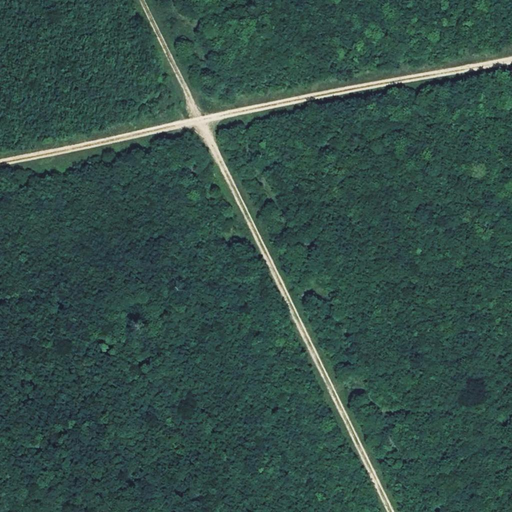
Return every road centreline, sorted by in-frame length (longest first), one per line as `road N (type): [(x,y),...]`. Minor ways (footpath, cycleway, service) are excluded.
road 1 (track): [(391,511),(142,0)]
road 2 (track): [(511,57),(202,119)]
road 3 (track): [(0,165),(202,119)]
